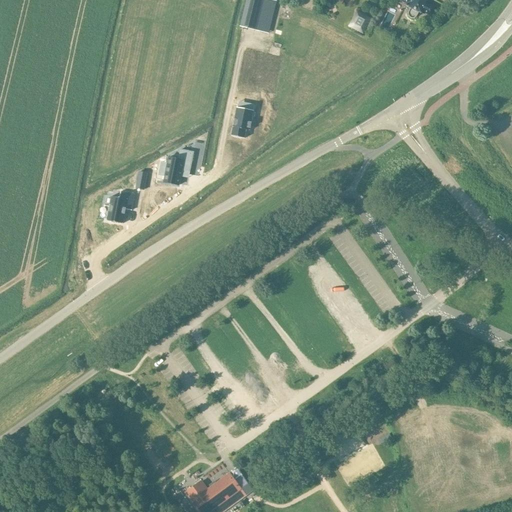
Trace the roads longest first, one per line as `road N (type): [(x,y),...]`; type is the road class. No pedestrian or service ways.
road 1 (unclassified): [(99,287),(197,221),(396,109)]
road 2 (unclassified): [(99,287),(94,257),(213,175),(241,42)]
road 3 (residential): [(511,246),(450,186),(396,109)]
road 4 (unclassified): [(0,357),(99,287)]
